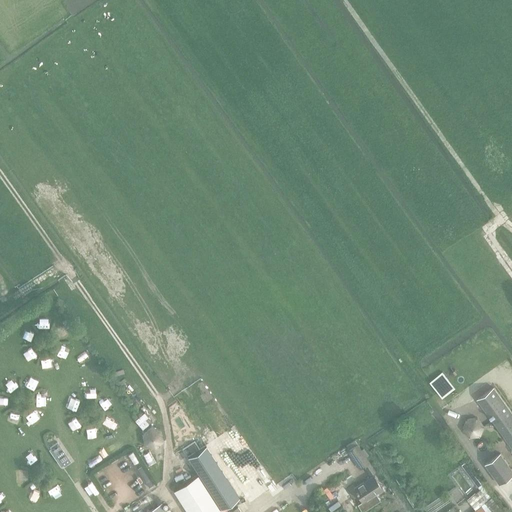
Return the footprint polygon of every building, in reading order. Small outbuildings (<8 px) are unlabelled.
[(442,398),(455,388),(443,372),(430,382),(442,398)] [(511,412),(494,388),(478,399),(511,447),(511,449),(511,451),(511,412)] [(144,413),(135,421),(142,429),(152,421),(144,413)] [(467,418),(462,429),(470,438),(480,437),(485,425),(477,417),(467,418)] [(142,434),(144,446),(155,449),(163,442),(161,430),(151,426),(142,434)] [(57,441),(50,445),(64,465),(70,461),(57,441)] [(355,441),(347,446),(349,450),(361,468),(369,462),(357,444),(355,441)] [(210,492),(228,480),(206,446),(188,458),(210,492)] [(500,484),(511,474),(511,470),(500,454),(486,464),(500,484)] [(464,462),(461,464),(480,490),(488,499),(492,497),(465,462),(464,462)] [(197,475),(174,491),(187,511),(215,511),(220,509),(197,475)] [(363,501),(382,489),(373,476),(354,488),(363,501)] [(228,480),(210,492),(221,509),(239,497),(228,480)] [(504,511),(492,497),(488,499),(480,490),(469,500),(477,510),(473,511),(504,511)] [(167,511),(162,503),(147,511),(167,511)]
